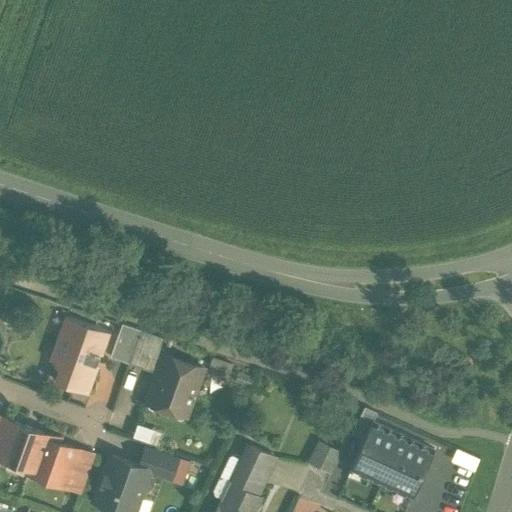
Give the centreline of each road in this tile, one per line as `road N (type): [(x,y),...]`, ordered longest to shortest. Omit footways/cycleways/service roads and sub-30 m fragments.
road 1 (secondary): [(263,268),(0,184)]
road 2 (secondary): [(263,268),(316,290),(404,299),(480,289),(511,274)]
road 3 (secondary): [(511,263),(364,277),(263,268)]
